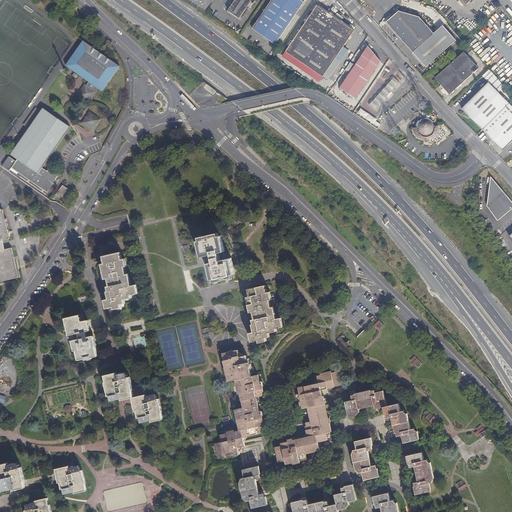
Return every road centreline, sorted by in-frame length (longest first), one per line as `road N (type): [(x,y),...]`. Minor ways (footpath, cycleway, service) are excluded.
road 1 (trunk): [(511,331),(386,184),(163,0)]
road 2 (tertiary): [(199,116),(383,287),(511,424)]
road 3 (trunk): [(115,0),(369,199)]
road 4 (unclassified): [(483,151),(460,173),(439,178),(317,95),(238,105)]
road 5 (trunk): [(369,199),(511,387)]
road 6 (trunk): [(369,199),(511,361)]
road 7 (unclassified): [(345,0),(483,151)]
road 8 (unclassified): [(123,133),(52,255)]
road 9 (unclassified): [(52,255),(129,141)]
